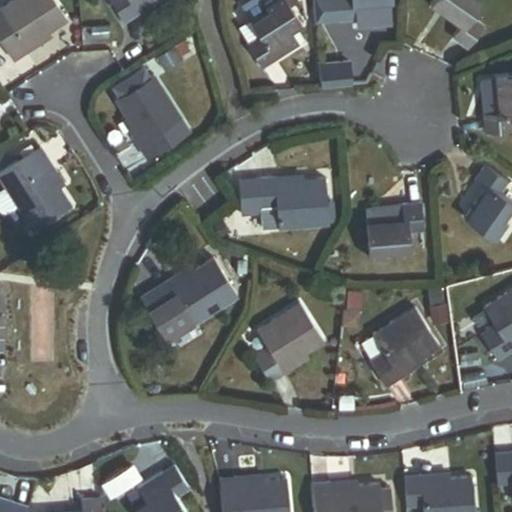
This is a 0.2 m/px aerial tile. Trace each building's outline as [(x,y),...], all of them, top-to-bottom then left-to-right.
[(61,0),(10,0),(2,5),(13,22),(1,30),(17,55),(31,46),(28,41),(53,25),(70,14),(61,0)] [(113,0),(105,5),(121,30),(136,20),(132,15),(155,0),(113,0)] [(132,15),(136,20),(158,5),(155,0),(132,15)] [(261,66),(297,42),(288,30),(295,25),(300,22),(285,0),(264,0),(262,2),(265,7),(247,19),(258,35),(245,43),(261,66)] [(383,1),(390,0),(317,0),(319,20),(356,16),(355,4),(383,1)] [(429,0),(459,22),(452,32),(467,43),(483,21),(470,12),(478,0),(429,0)] [(383,1),(355,4),(356,16),(385,13),(383,1)] [(28,41),(31,46),(56,30),(53,25),(28,41)] [(288,30),(297,42),(303,37),(295,25),(288,30)] [(511,71),(493,73),(495,111),(482,112),(483,131),(509,130),(508,114),(511,113),(511,71)] [(192,133),(155,74),(116,98),(129,119),(144,142),(140,144),(149,159),(192,133)] [(125,121),(140,144),(144,142),(129,119),(125,121)] [(59,186),(44,162),(49,159),(39,145),(0,169),(0,177),(33,229),(71,205),(59,186)] [(64,183),(49,159),(44,162),(59,186),(64,183)] [(472,178),(483,185),(463,215),(495,237),(506,220),(502,217),(511,202),(511,197),(497,188),(505,176),(484,161),(472,178)] [(301,171),(273,175),(274,181),(302,177),(301,171)] [(276,204),(279,225),(330,218),(324,174),(302,177),(274,181),(273,175),(255,177),(259,207),(276,204)] [(399,216),(363,218),(366,258),(387,257),(387,250),(407,249),(406,228),(421,227),(419,201),(398,203),(399,216)] [(219,219),(212,224),(219,233),(225,228),(219,219)] [(164,338),(236,297),(214,259),(195,270),(171,284),(168,278),(139,295),(164,338)] [(192,265),(168,278),(171,284),(195,270),(192,265)] [(511,286),(482,306),(493,324),(481,331),(497,357),(511,347),(509,343),(511,340),(511,286)] [(297,300),(252,325),(262,343),(248,351),(263,378),(278,369),(275,364),(300,349),(319,339),(297,300)] [(448,323),(447,303),(437,304),(439,324),(448,323)] [(415,307),(371,336),(382,352),(369,361),(385,386),(399,377),(396,373),(420,358),(439,345),(415,307)] [(275,364),(278,369),(303,355),(300,349),(275,364)] [(396,373),(399,377),(422,362),(420,358),(396,373)] [(511,478),(511,455),(511,449),(494,451),(496,480),(511,478)] [(132,459),(100,479),(109,494),(141,474),(132,459)] [(174,463),(128,492),(140,511),(184,511),(187,511),(177,494),(189,486),(174,463)] [(448,470),(421,472),(421,479),(448,477),(448,470)] [(423,501),(423,511),(474,511),(472,475),(448,477),(421,479),(421,472),(403,474),(406,503),(423,501)] [(239,504),(239,511),(289,511),(288,477),(265,479),(237,480),(237,475),(219,476),(221,505),(239,504)] [(357,478),(329,480),(330,487),(357,485),(357,478)] [(331,511),(330,511),(380,511),(379,484),(357,485),(330,487),(329,480),(312,481),(314,511),(331,511)] [(24,511),(26,505),(0,496),(0,511),(24,511)] [(53,511),(100,511),(100,496),(79,497),(80,510),(53,511)]
